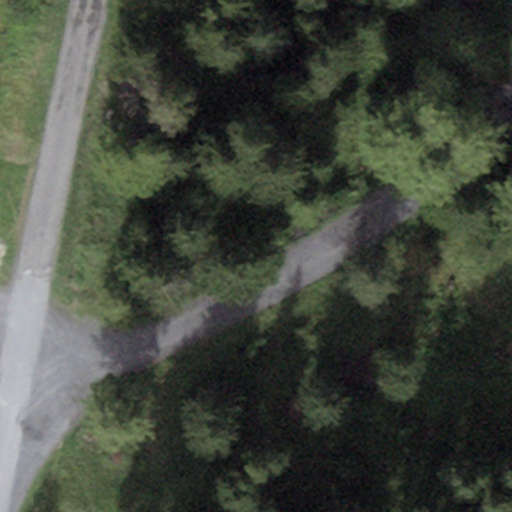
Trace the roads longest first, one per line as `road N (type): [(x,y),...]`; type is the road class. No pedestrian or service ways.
road 1 (track): [(9,393),(157,344),(273,283),(511,108)]
road 2 (track): [(0,444),(88,0)]
